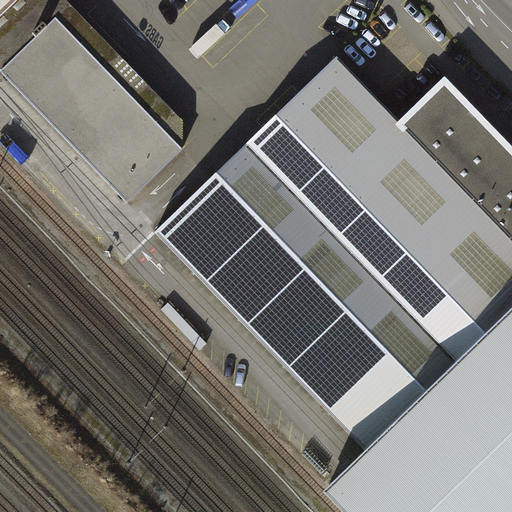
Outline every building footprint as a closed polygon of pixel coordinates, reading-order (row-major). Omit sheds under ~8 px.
[(0,0),(0,11),(11,0),(0,0)] [(130,200),(183,148),(59,20),(3,72),(130,200)] [(511,246),(403,134),(334,63),(152,238),(366,458),(511,317),(511,246)] [(511,246),(511,141),(455,83),(403,134),(511,246)] [(511,511),(511,317),(366,458),(328,495),(345,511),(511,511)]
